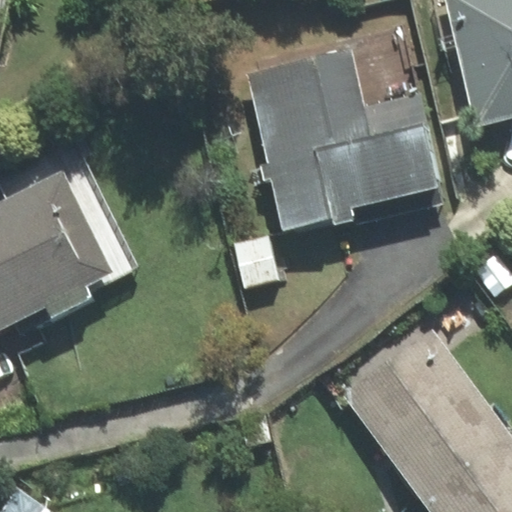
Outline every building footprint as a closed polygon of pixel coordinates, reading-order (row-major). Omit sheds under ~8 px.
[(472,142),(511,133),(511,0),(451,0),(441,2),(472,142)] [(284,237),(442,202),(404,27),(246,62),(284,237)] [(57,185),(0,213),(0,339),(44,318),(52,334),(92,315),(89,302),(111,291),(57,185)] [(270,244),(229,245),(231,303),(272,302),(270,244)] [(339,398),(413,511),(511,511),(511,454),(431,333),(339,398)]
